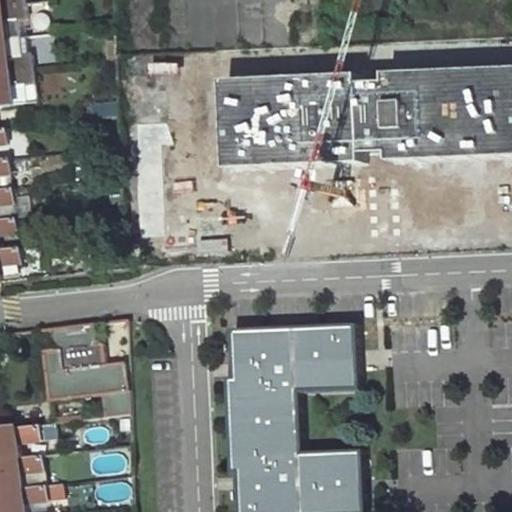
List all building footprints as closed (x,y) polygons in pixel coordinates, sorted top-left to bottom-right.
[(0,0),(0,8),(28,6),(27,0),(0,0)] [(0,8),(0,41),(12,40),(10,22),(22,20),(29,19),(28,6),(0,8)] [(24,39),(22,20),(10,22),(12,40),(24,39)] [(12,40),(14,61),(25,60),(24,39),(12,40)] [(0,41),(0,75),(36,72),(35,59),(25,60),(14,61),(12,40),(0,41)] [(0,75),(0,127),(1,127),(0,120),(0,110),(18,108),(17,89),(29,87),(37,87),(36,72),(0,75)] [(17,89),(18,108),(32,107),(29,87),(17,89)] [(0,131),(0,251),(2,251),(1,238),(21,236),(19,220),(0,222),(0,208),(18,207),(16,190),(0,191),(0,178),(15,177),(13,160),(0,161),(0,147),(11,146),(9,131),(0,131)] [(2,251),(0,251),(0,284),(6,284),(4,268),(24,265),(23,249),(2,251)] [(99,345),(97,326),(54,330),(57,350),(48,351),(53,398),(133,390),(129,343),(99,345)] [(362,360),(361,328),(239,332),(240,369),(241,381),(235,381),(238,473),(244,473),(245,482),(245,511),(368,511),(366,453),(306,456),(304,392),(363,389),(362,360)] [(47,429),(48,443),(61,441),(60,428),(47,429)] [(32,511),(31,504),(55,502),(53,486),(29,489),(28,473),(51,471),(50,456),(26,459),(25,446),(48,443),(47,429),(0,432),(0,511),(32,511)] [(63,455),(50,456),(51,471),(63,469),(63,455)] [(53,486),(55,502),(67,501),(66,485),(53,486)]
